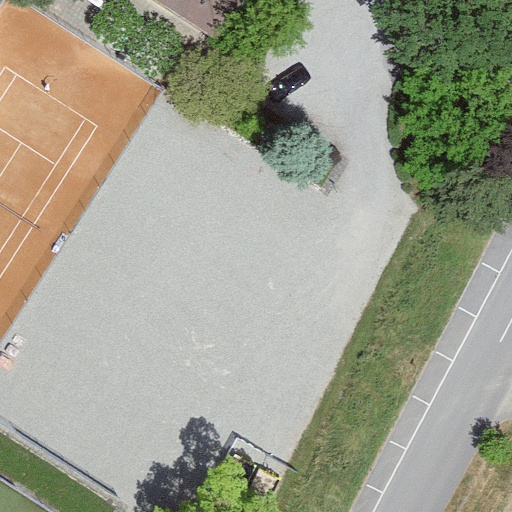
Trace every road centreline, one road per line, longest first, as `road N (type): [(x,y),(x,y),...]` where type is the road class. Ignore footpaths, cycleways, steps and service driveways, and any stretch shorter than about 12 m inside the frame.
road 1 (unclassified): [(511,95),(405,27),(353,44),(366,210),(196,501)]
road 2 (residential): [(409,511),(511,318)]
